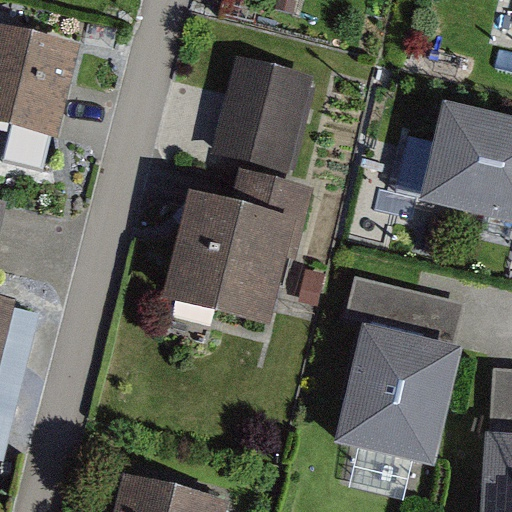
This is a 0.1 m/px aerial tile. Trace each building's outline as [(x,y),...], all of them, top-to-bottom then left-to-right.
[(0,129),(57,144),(79,55),(0,35),(0,129)] [(230,65),(210,157),(289,174),(309,82),(230,65)] [(511,123),(449,107),(422,210),(511,233),(511,123)] [(197,204),(170,309),(271,334),(307,194),(246,178),(237,214),(197,204)] [(341,451),(436,475),(467,354),(454,351),(465,307),(356,279),(344,326),(371,332),(341,451)] [(0,301),(0,374),(16,305),(0,301)] [(511,379),(493,379),(490,428),(511,429),(511,379)] [(511,511),(511,445),(490,444),(488,511),(511,511)] [(232,511),(125,483),(117,511),(232,511)]
